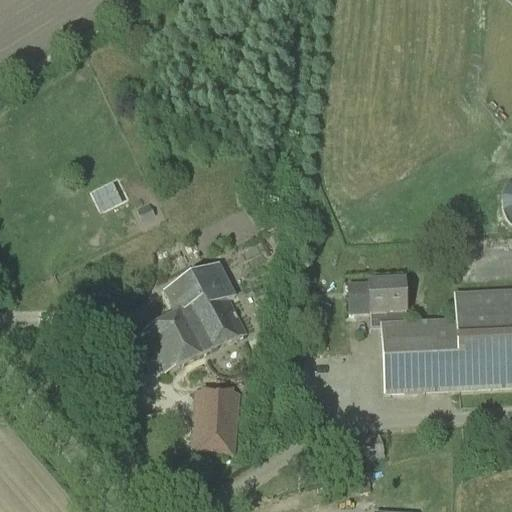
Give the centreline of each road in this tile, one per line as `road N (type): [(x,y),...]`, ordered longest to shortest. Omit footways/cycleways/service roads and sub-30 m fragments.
road 1 (unknown): [(0,317),(129,315),(189,384),(262,366),(258,511)]
road 2 (unclassified): [(0,371),(121,511)]
